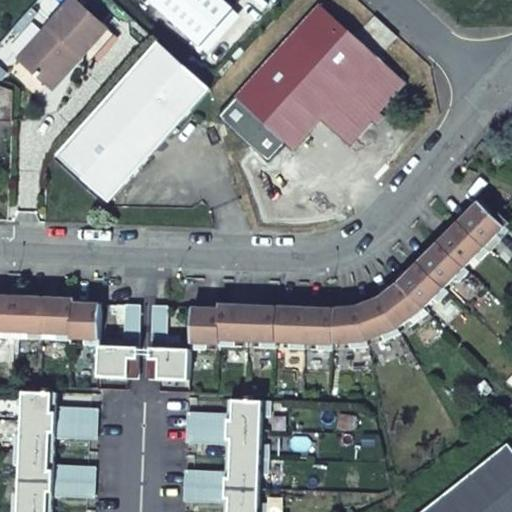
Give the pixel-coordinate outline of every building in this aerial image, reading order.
[(76,0),(73,0),(20,59),(48,84),(78,52),(83,56),(90,63),(116,35),(76,0)] [(145,0),(204,54),(239,15),(222,0),(145,0)] [(322,4),(221,114),(273,161),(287,145),(294,152),(322,121),(350,146),(408,83),(322,4)] [(159,43),(57,155),(109,202),(210,89),(159,43)] [(78,52),(48,84),(53,89),(83,56),(78,52)] [(0,118),(13,119),(15,89),(0,83),(0,118)] [(463,220),(485,242),(495,232),(500,236),(510,225),(505,221),(509,218),(498,208),(495,211),(483,199),(474,208),(469,208),(460,217),(463,220)] [(443,241),(466,263),(475,253),(480,257),(490,246),(485,242),(463,220),(454,229),(448,229),(440,238),(443,241)] [(423,261),(446,283),(456,273),(460,277),(470,267),(466,263),(443,241),(434,250),(428,250),(420,258),(423,261)] [(403,282),(426,304),(436,294),(440,298),(450,287),(446,283),(423,261),(414,270),(409,270),(400,279),(403,282)] [(403,282),(384,297),(400,324),(412,314),(416,319),(430,308),(426,304),(403,282)] [(0,293),(0,329),(3,329),(3,336),(17,336),(18,299),(5,298),(2,294),(0,293)] [(18,299),(17,336),(31,337),(31,330),(45,331),(46,296),(34,295),(30,299),(18,299)] [(46,296),(45,331),(59,331),(59,338),(73,338),(73,336),(74,301),(62,300),(60,296),(46,296)] [(360,307),(368,337),(382,331),(385,337),(403,329),(400,324),(384,297),(360,307)] [(74,301),(73,336),(87,336),(87,343),(101,343),(102,343),(103,306),(90,305),(87,301),(74,301)] [(141,338),(142,302),(131,302),(127,302),(126,337),(141,338)] [(168,338),(169,303),(167,303),(155,302),(153,338),(168,338)] [(221,341),(221,343),(235,343),(235,337),(250,338),(250,302),(238,302),(234,306),(223,306),(221,341)] [(250,302),(250,338),(264,338),(263,345),(278,345),(278,338),(278,307),(266,307),(263,303),(250,302)] [(278,307),(278,338),(292,339),(292,345),(306,346),(306,340),(307,309),(294,308),(291,304),(279,303),(278,307)] [(307,309),(306,340),(320,340),(320,346),(334,347),(334,340),(335,309),(323,309),(319,305),(307,304),(307,309)] [(192,346),(207,347),(207,340),(221,341),(223,306),(210,305),(206,309),(194,309),(192,346)] [(335,309),(334,340),(351,339),(351,345),(369,343),(368,337),(360,307),(335,309)] [(101,373),(131,375),(140,375),(141,344),(102,343),(101,343),(101,373)] [(192,346),(153,345),(152,367),(152,375),(161,376),(191,377),(192,346)] [(58,407),(58,393),(18,391),(17,407),(24,407),(24,421),(99,424),(99,409),(96,409),(92,409),(58,407)] [(189,413),(185,413),(184,428),(264,431),(264,417),(271,418),(271,402),(231,400),(231,415),(193,413),(189,413)] [(99,424),(24,421),(23,435),(16,435),(15,450),(56,451),(56,438),(90,439),(94,439),(98,440),(99,424)] [(264,431),(184,428),(183,443),(188,443),(197,444),(229,445),(228,459),(269,461),(270,446),(263,446),(264,431)] [(424,511),(511,511),(511,449),(509,446),(424,511)] [(21,479),(96,483),(97,468),(93,467),(88,467),(55,466),(56,451),(15,450),(15,465),(22,465),(21,479)] [(182,487),(261,490),(262,475),(269,476),(269,461),(228,459),(228,473),(196,472),(188,471),(182,471),(182,487)] [(13,509),(53,510),(54,496),(87,498),(91,498),(96,498),(96,483),(21,479),(21,494),(14,494),(13,509)] [(226,511),(267,511),(267,505),(260,504),(261,490),(182,487),(181,502),(187,502),(192,502),(226,504),(226,511)]
